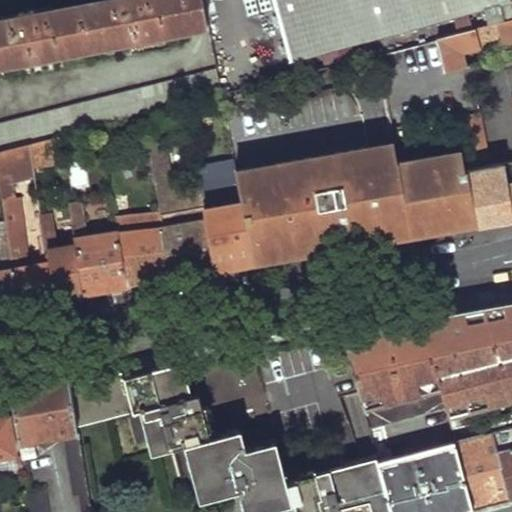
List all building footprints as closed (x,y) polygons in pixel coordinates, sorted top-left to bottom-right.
[(0,65),(211,25),(205,0),(116,0),(38,15),(37,10),(22,13),(23,18),(0,22),(0,65)] [(511,0),(274,0),(291,61),(467,14),(494,6),(503,4),(507,22),(511,20),(511,0)] [(494,6),(467,14),(471,28),(498,21),(494,6)] [(478,30),(482,48),(511,41),(511,20),(507,22),(478,30)] [(475,30),(460,34),(465,52),(479,49),(475,30)] [(460,34),(380,55),(393,129),(455,117),(456,118),(479,113),(466,67),(446,72),(443,57),(465,52),(460,34)] [(469,67),(465,52),(443,57),(446,72),(466,67),(469,67)] [(0,125),(0,151),(33,143),(62,136),(82,130),(146,114),(189,104),(226,94),(220,69),(0,125)] [(146,114),(148,129),(192,121),(189,104),(146,114)] [(459,135),(482,130),(479,113),(456,118),(459,135)] [(82,130),(62,136),(65,158),(86,154),(82,130)] [(466,167),(489,161),(482,130),(459,135),(462,148),(466,167)] [(33,143),(36,167),(66,161),(65,158),(62,136),(33,143)] [(446,230),(478,225),(467,171),(466,167),(462,148),(398,161),(395,141),(369,146),(239,171),(239,174),(244,201),(254,263),(278,259),(356,246),(411,236),(446,230)] [(0,151),(0,165),(5,198),(15,196),(12,173),(36,167),(33,143),(0,151)] [(203,187),(174,192),(166,143),(151,146),(162,219),(164,226),(172,278),(199,273),(216,270),(206,207),(203,187)] [(511,162),(506,164),(467,171),(478,225),(511,218),(511,162)] [(203,187),(206,207),(244,201),(239,174),(202,181),(203,187)] [(206,207),(216,270),(241,266),(254,263),(244,201),(206,207)] [(107,203),(109,222),(117,221),(116,213),(115,202),(107,203)] [(16,268),(22,304),(41,301),(55,298),(50,263),(25,267),(24,261),(26,261),(24,247),(22,246),(15,203),(6,205),(10,231),(16,268)] [(50,263),(55,298),(75,295),(85,293),(74,222),(74,220),(65,222),(67,235),(57,237),(55,215),(43,216),(50,263)] [(74,222),(85,293),(112,288),(127,285),(119,233),(119,232),(86,237),(84,221),(74,222)] [(119,233),(127,285),(154,281),(172,278),(164,226),(157,227),(119,233)] [(0,307),(1,307),(22,304),(16,268),(10,231),(0,232),(3,270),(0,270),(0,307)] [(511,303),(343,332),(367,427),(447,408),(452,429),(470,424),(489,419),(492,418),(489,405),(511,399),(511,303)] [(136,408),(144,437),(148,453),(171,447),(182,444),(190,474),(196,500),(235,491),(240,511),(253,511),(256,511),(273,507),(273,511),(388,511),(376,464),(374,456),(286,477),(280,454),(276,439),(259,443),(245,447),(240,429),(212,437),(208,421),(204,408),(200,392),(191,394),(182,360),(125,374),(124,370),(67,385),(74,424),(126,411),(136,408)] [(18,444),(21,456),(34,454),(32,445),(32,441),(76,433),(74,424),(67,385),(66,379),(8,390),(18,444)] [(126,411),(133,440),(144,437),(136,408),(126,411)] [(456,444),(472,510),(510,501),(511,500),(511,421),(510,414),(492,418),(489,419),(470,424),(452,429),(456,444)] [(0,455),(13,453),(7,416),(0,417),(0,455)] [(89,511),(77,439),(65,442),(74,494),(78,494),(81,511),(47,511),(43,491),(19,496),(21,511),(89,511)] [(171,447),(179,477),(190,474),(182,444),(171,447)] [(376,464),(388,511),(464,511),(472,510),(456,444),(376,464)] [(9,458),(10,468),(22,467),(21,456),(14,457),(9,458)]
